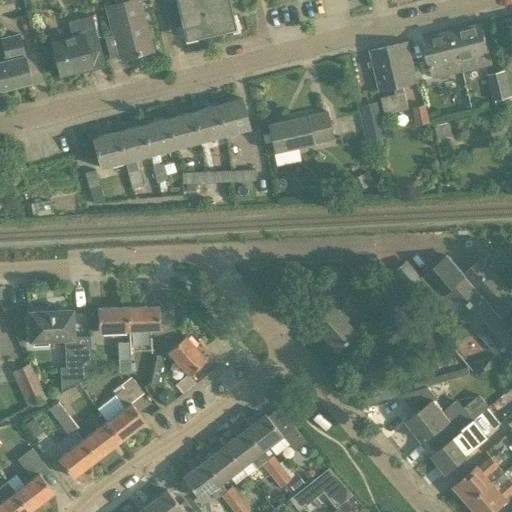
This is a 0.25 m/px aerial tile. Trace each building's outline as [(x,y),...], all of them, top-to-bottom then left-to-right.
[(137,0),(138,0),(113,0),(115,5),(105,7),(114,38),(115,37),(120,60),(151,52),(137,0)] [(187,0),(189,9),(185,10),(189,24),(193,23),(197,39),(236,29),(229,0),(187,0)] [(67,23),(71,38),(51,44),(59,75),(90,66),(86,51),(100,48),(91,16),(67,23)] [(453,31),(461,62),(471,60),(474,68),(491,64),(481,23),(453,31)] [(463,71),(461,62),(453,31),(423,38),(433,79),(463,71)] [(0,91),(30,84),(18,35),(0,39),(0,40),(5,61),(0,62),(0,91)] [(403,86),(417,83),(407,42),(370,51),(379,92),(394,88),(395,95),(381,98),(385,115),(408,109),(403,86)] [(511,96),(506,70),(487,74),(493,100),(511,96)] [(224,135),(249,128),(241,99),(216,105),(224,135)] [(385,137),(377,102),(361,105),(369,141),(385,137)] [(224,135),(216,105),(191,112),(199,142),(224,135)] [(416,126),(430,123),(426,105),(413,108),(416,126)] [(272,153),(313,144),(333,140),(327,111),(307,115),(307,116),(267,125),(272,153)] [(199,142),(191,112),(166,119),(174,148),(199,142)] [(166,119),(141,125),(149,155),(159,152),(174,148),(166,119)] [(438,138),(451,135),(448,123),(435,126),(438,138)] [(149,155),(141,125),(117,132),(125,162),(133,188),(144,185),(135,159),(149,155)] [(125,162),(117,132),(91,139),(99,168),(125,162)] [(0,166),(5,186),(20,183),(14,159),(0,162),(0,166)] [(162,163),(152,166),(156,180),(166,178),(162,163)] [(88,189),(99,186),(95,170),(84,172),(88,189)] [(254,180),(253,170),(228,171),(228,181),(254,180)] [(228,171),(203,172),(203,182),(205,182),(227,181),(228,181),(228,171)] [(182,183),(203,182),(203,172),(181,173),(182,183)] [(511,295),(481,260),(464,274),(447,254),(421,276),(438,297),(444,292),(497,353),(504,347),(511,356),(511,330),(502,318),(511,309),(511,295)] [(348,265),(326,269),(330,294),(353,290),(348,265)] [(335,350),(355,333),(339,315),(349,306),(341,296),(330,305),(331,306),(311,323),(335,350)] [(127,307),(128,331),(151,330),(159,329),(158,305),(127,307)] [(151,332),(161,343),(164,340),(163,337),(166,335),(167,336),(172,331),(167,324),(172,324),(171,305),(158,305),(159,329),(151,330),(151,332)] [(97,332),(128,331),(127,307),(96,308),(97,332)] [(71,310),(28,312),(30,340),(32,340),(32,345),(47,345),(47,339),(63,339),(65,366),(59,367),(61,390),(91,375),(89,336),(72,337),(71,310)] [(164,340),(161,343),(168,350),(180,340),(172,331),(167,336),(166,335),(163,337),(164,340)] [(184,336),(180,340),(168,350),(167,351),(187,375),(205,359),(184,336)] [(130,359),(129,343),(117,343),(118,359),(130,359)] [(443,365),(447,379),(472,372),(468,359),(443,365)] [(44,398),(28,363),(11,371),(27,406),(44,398)] [(106,421),(120,440),(144,421),(130,403),(143,394),(130,377),(120,385),(123,389),(114,396),(123,408),(106,421)] [(419,399),(425,406),(434,400),(435,398),(425,386),(409,391),(420,399),(419,399)] [(442,444),(479,415),(489,406),(480,394),(469,402),(462,409),(456,401),(443,411),(434,400),(425,406),(406,421),(423,442),(433,434),(442,444)] [(71,477),(98,457),(83,438),(85,437),(58,402),(48,410),(75,445),(57,459),(71,477)] [(281,435),(264,414),(243,430),(266,459),(271,454),(274,452),(268,445),(281,435)] [(469,452),(482,442),(489,437),(474,419),(479,415),(442,444),(443,446),(433,454),(447,473),(471,455),(469,452)] [(98,457),(120,440),(106,421),(85,437),(83,438),(98,457)] [(266,459),(243,430),(223,445),(240,467),(250,460),(255,467),(260,463),(266,459)] [(220,483),(240,467),(223,445),(203,461),(220,483)] [(14,492),(28,511),(53,492),(40,476),(48,471),(31,448),(17,460),(31,479),(14,492)] [(260,463),(269,474),(275,470),(276,473),(282,468),(271,454),(266,459),(260,463)] [(490,456),(478,467),(477,466),(454,485),(468,501),(491,482),(503,471),(490,456)] [(225,491),(220,483),(203,461),(182,478),(198,499),(208,492),(214,499),(219,495),(225,491)] [(290,479),(282,468),(276,473),(275,470),(269,474),(279,487),(290,479)] [(328,468),(313,479),(323,490),(333,504),(349,492),(328,468)] [(497,489),(491,482),(468,501),(477,511),(493,511),(507,500),(506,499),(511,493),(511,481),(509,478),(497,489)] [(219,495),(230,508),(236,504),(234,501),(239,497),(231,486),(225,491),(219,495)] [(166,490),(145,506),(150,511),(182,511),(183,511),(166,490)] [(0,511),(27,511),(28,511),(14,492),(0,502),(0,511)] [(247,511),(249,511),(239,497),(234,501),(236,504),(230,508),(233,511),(247,511)]
